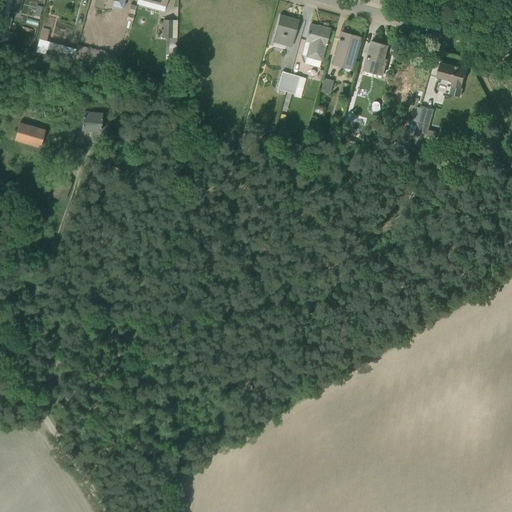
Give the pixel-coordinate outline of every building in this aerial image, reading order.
[(12,0),(9,10),(18,13),(21,0),(12,0)] [(104,4),(122,9),(124,0),(95,0),(93,6),(102,9),(104,4)] [(137,0),(136,4),(163,12),(166,0),(137,0)] [(128,12),(133,14),(136,6),(130,4),(128,12)] [(42,7),(36,6),(33,18),(39,19),(42,7)] [(11,17),(2,15),(1,20),(0,22),(0,31),(7,33),(11,17)] [(271,42),(291,48),(298,21),(279,15),(271,42)] [(177,20),(162,20),(162,38),(177,38),(177,20)] [(320,61),(320,62),(329,29),(321,27),(320,28),(309,25),(301,55),(305,56),(305,57),(304,63),(318,67),(320,61)] [(332,65),(351,70),(360,38),(341,33),(332,65)] [(110,75),(115,55),(77,45),(76,50),(38,40),(35,52),(72,62),(72,64),(110,75)] [(364,71),(383,76),(388,59),(385,58),(388,45),(372,41),(364,71)] [(165,82),(175,82),(175,45),(166,44),(165,82)] [(449,94),(460,97),(462,88),(461,88),(466,69),(459,68),(459,67),(455,66),(440,62),(436,77),(452,82),(451,86),(449,94)] [(284,96),(285,92),(290,75),(282,72),(277,90),(276,94),(284,96)] [(305,79),(290,75),(285,92),(286,92),(281,111),(286,112),(291,94),(293,94),(293,97),(299,99),(305,79)] [(321,92),(328,95),(333,81),(325,79),(325,80),(323,80),(320,90),(322,90),(321,92)] [(355,113),(356,108),(367,111),(370,99),(350,93),(346,111),(355,113)] [(313,112),(322,115),(324,109),(315,106),(313,112)] [(418,119),(414,136),(426,139),(427,134),(433,111),(421,107),(418,119)] [(81,131),(101,133),(102,113),(83,111),(81,131)] [(409,134),(414,136),(418,119),(413,118),(409,134)] [(19,123),(14,141),(40,148),(45,130),(19,123)] [(123,138),(131,142),(133,138),(126,134),(123,138)] [(343,138),(338,151),(354,156),(359,143),(343,138)] [(58,177),(50,196),(63,202),(71,183),(58,177)]
